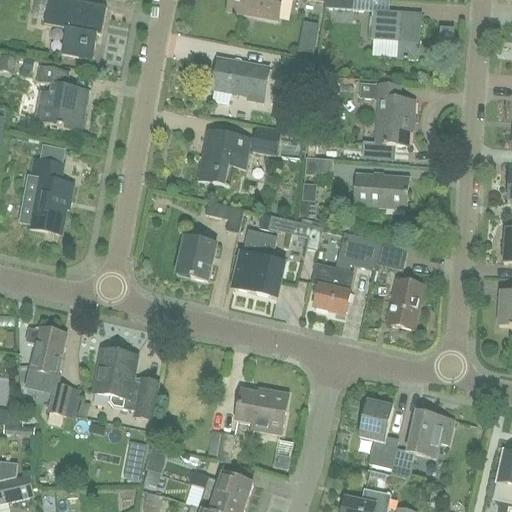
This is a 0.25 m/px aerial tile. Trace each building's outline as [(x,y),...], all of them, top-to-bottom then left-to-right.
[(34,0),(33,9),(47,12),(48,0),(34,0)] [(92,62),(97,37),(101,38),(106,9),(60,0),(48,0),(47,12),(44,27),(66,31),(61,56),(92,62)] [(282,0),(228,0),(226,13),(278,23),(282,0)] [(324,0),(324,10),(353,11),(353,0),(324,0)] [(374,13),(372,42),(399,44),(398,60),(417,62),(421,20),(401,19),(401,15),(374,13)] [(298,54),(313,56),(315,45),(300,42),(298,54)] [(0,56),(0,73),(14,76),(17,60),(0,56)] [(280,72),(313,78),(315,64),(282,58),(280,72)] [(268,71),(218,62),(212,92),(248,99),(247,103),(262,106),(268,71)] [(82,136),(83,135),(80,134),(87,94),(90,94),(91,93),(66,89),(69,75),(70,74),(38,69),(36,84),(51,87),(49,94),(39,92),(33,124),(44,126),(58,129),(58,131),(82,136)] [(376,146),(408,148),(410,123),(413,123),(414,103),(398,102),(399,89),(372,87),(360,86),(359,99),(371,100),(371,102),(379,102),(376,146)] [(256,129),(251,154),(275,159),(281,134),(256,129)] [(245,172),(251,141),(207,133),(197,184),(229,190),(233,170),(245,172)] [(309,133),(307,157),(314,158),(316,134),(309,133)] [(60,237),(67,202),(70,203),(73,186),(60,184),(66,154),(44,150),(41,163),(33,162),(30,179),(38,181),(29,231),(60,237)] [(333,161),(306,159),(305,177),(332,179),(333,161)] [(407,211),(409,181),(357,177),(354,207),(407,211)] [(303,185),(300,218),(316,219),(317,202),(315,202),(316,186),(303,185)] [(329,214),(332,197),(322,196),(320,213),(329,214)] [(244,211),(208,202),(205,216),(228,222),(226,232),(238,235),(244,211)] [(324,229),(322,228),(300,223),(271,217),(268,233),(279,235),(279,233),(307,239),(305,250),(318,253),(324,229)] [(242,255),(234,290),(276,300),(284,265),(272,263),(277,239),(248,232),(242,256),(242,255)] [(375,272),(376,266),(381,244),(343,235),(335,271),(316,266),(311,286),(319,288),(314,309),(345,317),(350,294),(345,293),(351,267),(375,272)] [(176,277),(207,284),(216,247),(185,240),(176,277)] [(408,249),(381,244),(376,266),(403,272),(408,249)] [(415,332),(424,288),(397,282),(387,326),(415,332)] [(511,296),(501,296),(499,329),(511,330),(511,296)] [(29,344),(35,345),(29,372),(57,378),(66,336),(39,330),(38,334),(32,332),(29,333),(27,336),(26,339),(27,342),(29,344)] [(102,352),(94,396),(108,398),(107,403),(113,410),(135,414),(134,419),(150,422),(157,384),(141,381),(140,385),(132,384),(137,359),(102,352)] [(55,384),(47,414),(69,419),(76,391),(72,390),(73,389),(55,384)] [(251,433),(281,438),(289,397),(269,393),(268,397),(241,392),(235,424),(252,427),(251,433)] [(392,472),(397,451),(399,442),(386,440),(393,410),(367,404),(359,440),(373,444),(367,466),(392,472)] [(0,425),(20,427),(21,412),(0,410),(0,425)] [(392,472),(391,477),(407,481),(413,456),(436,461),(440,445),(449,447),(454,424),(417,415),(408,454),(397,451),(392,472)] [(34,430),(5,428),(4,435),(34,438),(34,430)] [(218,452),(221,435),(215,434),(211,451),(218,452)] [(218,452),(216,463),(226,465),(225,465),(230,466),(235,438),(221,435),(218,452)] [(130,445),(128,458),(144,462),(147,448),(130,445)] [(511,448),(505,447),(495,493),(511,496),(511,448)] [(290,473),(292,460),(277,457),(274,470),(290,473)] [(11,459),(10,476),(31,478),(32,460),(11,459)] [(230,466),(225,465),(220,482),(191,473),(188,485),(205,490),(204,492),(247,505),(253,485),(235,479),(238,469),(230,466)] [(475,466),(471,483),(482,486),(485,468),(475,466)] [(146,474),(144,482),(143,487),(161,491),(164,480),(157,478),(146,474)] [(0,511),(0,506),(34,499),(29,478),(0,484),(0,511)] [(345,500),(342,511),(387,511),(391,496),(364,491),(360,503),(345,500)] [(204,511),(191,508),(190,509),(200,511),(244,511),(247,505),(204,492),(201,501),(213,504),(210,511),(204,511)]
